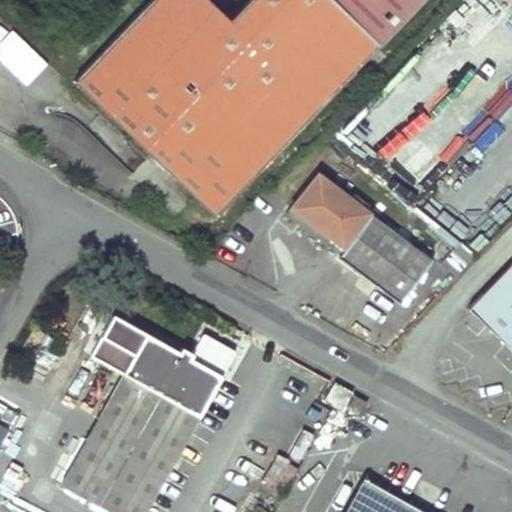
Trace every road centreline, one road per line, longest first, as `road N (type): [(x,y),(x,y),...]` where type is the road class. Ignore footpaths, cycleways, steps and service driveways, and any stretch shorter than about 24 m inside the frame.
road 1 (unclassified): [(70,207),(511,459)]
road 2 (unclassified): [(0,330),(70,207)]
